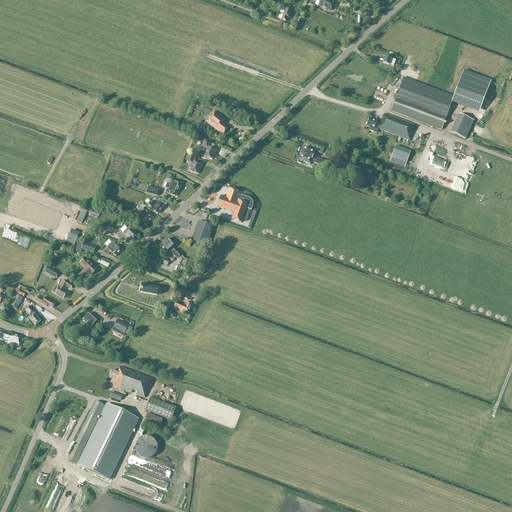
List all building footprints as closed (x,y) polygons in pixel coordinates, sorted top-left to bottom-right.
[(320,0),(320,1),(318,7),(330,12),(334,0),(320,0)] [(271,7),(272,4),(265,1),(262,7),(266,9),(267,6),(271,7)] [(292,11),(286,8),(282,20),(286,22),(287,18),(289,19),(292,11)] [(391,58),(385,56),(383,63),(389,65),(389,64),(393,65),(394,62),(390,60),(391,58)] [(403,78),(394,102),(391,112),(441,131),(454,97),(403,78)] [(223,125),(226,121),(214,112),(206,122),(218,131),(223,135),(228,129),(223,125)] [(466,137),(473,118),(457,113),(450,132),(466,137)] [(366,126),(370,128),(369,131),(376,134),(378,130),(375,129),(375,128),(409,141),(412,135),(410,134),(412,129),(413,129),(414,125),(385,114),(380,125),(377,124),(378,122),(369,119),(366,126)] [(205,127),(197,124),(195,128),(203,132),(205,127)] [(427,135),(416,174),(423,176),(426,167),(428,168),(437,138),(427,135)] [(215,146),(204,141),(201,147),(207,149),(205,154),(204,154),(203,155),(202,156),(202,157),(202,158),(203,158),(204,159),(205,158),(206,158),(210,159),(212,160),(214,154),(215,154),(217,150),(213,149),(215,146)] [(455,153),(459,146),(453,144),(450,151),(455,153)] [(396,147),(391,159),(406,165),(410,152),(396,147)] [(304,148),(299,160),(302,162),(310,165),(311,162),(326,168),(328,163),(313,157),(315,152),(304,148)] [(434,162),(443,164),(445,149),(437,148),(434,162)] [(189,156),(187,162),(192,164),(189,171),(198,174),(200,169),(201,169),(202,165),(194,162),(196,159),(189,156)] [(444,162),(438,185),(448,188),(454,170),(451,169),(452,165),(444,162)] [(171,180),(169,184),(167,183),(166,188),(168,189),(166,193),(175,197),(180,184),(171,180)] [(64,203),(17,185),(7,211),(54,229),(64,203)] [(148,186),(146,193),(153,195),(155,189),(148,186)] [(226,198),(221,196),(217,207),(234,213),(232,220),(241,223),(243,218),(246,219),(247,216),(248,217),(250,210),(251,210),(252,207),(252,206),(252,205),(252,204),(252,203),(252,202),(251,201),(251,200),(250,199),(249,199),(249,198),(242,196),(241,197),(239,196),(240,193),(229,190),(226,198)] [(157,201),(154,204),(151,200),(147,204),(158,214),(164,208),(157,201)] [(142,208),(135,215),(136,215),(147,225),(153,219),(143,208),(142,208)] [(76,221),(82,224),(88,212),(82,209),(76,221)] [(247,228),(250,229),(256,212),(253,211),(247,228)] [(180,226),(180,228),(185,227),(185,225),(190,225),(190,219),(180,220),(180,223),(176,224),(177,227),(180,226)] [(203,223),(198,222),(194,234),(195,234),(192,242),(206,247),(211,234),(209,234),(212,227),(203,223)] [(125,235),(132,241),(137,235),(131,229),(129,227),(123,233),(125,235)] [(66,242),(74,245),(79,234),(71,231),(66,242)] [(168,239),(160,247),(166,253),(169,250),(172,252),(171,253),(180,262),(184,258),(181,255),(175,249),(174,250),(172,247),(174,245),(168,239)] [(94,254),(96,248),(82,243),(80,250),(94,254)] [(112,243),(107,248),(116,257),(122,251),(116,244),(112,243)] [(81,264),(85,268),(78,276),(84,282),(96,269),(86,259),(81,264)] [(190,264),(184,262),(180,271),(186,273),(190,264)] [(44,273),(56,279),(58,274),(47,267),(44,273)] [(61,285),(62,285),(56,294),(63,299),(67,293),(63,291),(66,287),(70,290),(73,286),(64,280),(61,285)] [(141,284),(139,293),(157,296),(161,294),(161,290),(159,288),(141,284)] [(23,299),(16,296),(10,307),(17,310),(23,299)] [(52,309),(55,304),(44,298),(43,300),(38,296),(35,301),(46,307),(47,306),(52,309)] [(192,304),(188,302),(186,305),(185,305),(183,305),(183,306),(176,303),(174,307),(188,314),(192,304)] [(35,326),(40,322),(34,313),(35,313),(30,306),(25,310),(30,316),(28,318),(35,326)] [(94,318),(89,314),(83,321),(88,325),(92,328),(98,321),(94,318)] [(129,326),(117,320),(112,331),(123,337),(129,326)] [(22,338),(11,334),(11,335),(1,331),(0,333),(0,340),(18,347),(22,338)] [(112,371),(110,376),(116,378),(113,387),(131,394),(132,391),(137,393),(136,395),(145,399),(152,379),(120,367),(118,373),(112,371)] [(123,397),(111,393),(109,397),(121,402),(123,397)] [(176,408),(150,398),(145,411),(171,421),(176,408)] [(111,481),(140,420),(106,404),(105,407),(95,402),(67,460),(76,465),(99,416),(100,417),(77,465),(111,481)] [(163,419),(147,413),(143,425),(158,431),(163,419)] [(142,459),(146,460),(150,459),(154,456),(157,453),(158,449),(157,444),(154,441),(150,438),(146,437),(142,438),(139,440),(136,444),(135,448),(136,452),(138,456),(142,459)] [(43,465),(52,469),(60,450),(55,448),(51,458),(47,456),(43,465)] [(119,487),(160,501),(163,493),(121,479),(119,487)]
